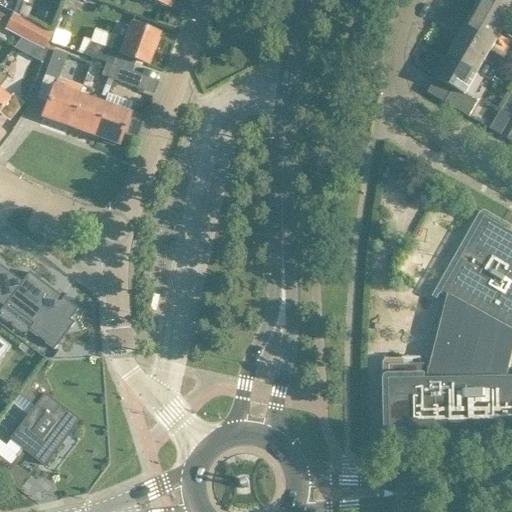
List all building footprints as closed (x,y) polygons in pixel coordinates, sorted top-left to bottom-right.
[(153,5),(156,6),(157,5),(168,9),(171,0),(83,0),(92,3),(92,0),(144,0),(153,3),(153,5)] [(480,0),(473,13),(503,30),(511,14),(511,5),(501,0),(480,0)] [(12,49),(13,50),(32,24),(12,13),(3,30),(20,38),(12,49)] [(473,13),(461,35),(490,52),(503,30),(473,13)] [(32,24),(13,50),(42,64),(46,51),(43,50),(52,34),(32,24)] [(85,57),(106,64),(112,66),(116,55),(147,66),(158,36),(131,26),(124,43),(114,39),(110,51),(90,44),(85,57)] [(461,35),(448,57),(477,74),(484,63),(497,71),(503,60),(490,52),(461,35)] [(67,128),(78,97),(82,87),(58,79),(67,55),(54,51),(45,76),(56,80),(42,119),(67,128)] [(477,74),(448,57),(440,72),(436,80),(453,90),(445,104),(469,118),(478,103),(465,95),(477,74)] [(101,77),(113,81),(117,68),(112,66),(106,64),(101,77)] [(117,68),(113,81),(138,90),(143,78),(117,68)] [(0,115),(9,123),(24,104),(11,94),(7,99),(0,93),(0,86),(6,79),(0,74),(0,115)] [(511,115),(511,93),(510,93),(498,115),(509,122),(511,115)] [(67,128),(92,137),(103,106),(78,97),(67,128)] [(103,106),(92,137),(118,146),(129,116),(103,106)] [(440,195),(433,208),(445,215),(452,201),(440,195)] [(511,442),(511,379),(505,380),(511,352),(511,233),(484,218),(441,295),(449,300),(433,366),(389,367),(390,445),(511,442)] [(0,266),(0,305),(3,308),(6,305),(32,325),(28,331),(54,350),(74,324),(69,321),(77,311),(62,299),(60,301),(55,298),(57,295),(28,273),(21,283),(0,266)] [(0,358),(9,348),(0,340),(0,358)] [(22,343),(18,349),(24,353),(28,348),(22,343)] [(11,442),(5,449),(16,458),(17,459),(23,451),(43,467),(62,442),(60,440),(74,421),(77,423),(77,422),(45,397),(48,392),(39,372),(21,395),(37,407),(10,441),(11,442)] [(11,468),(0,459),(0,477),(2,479),(11,468)]
